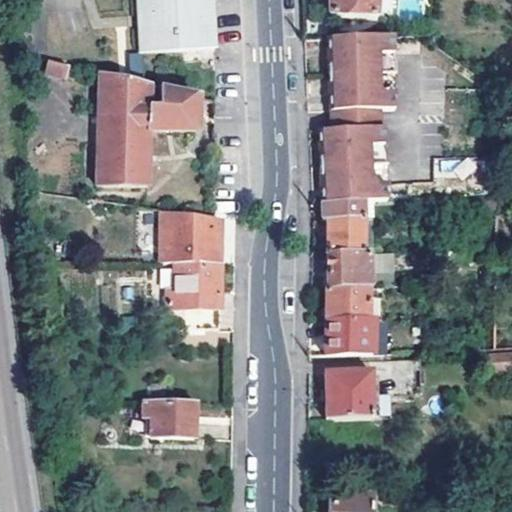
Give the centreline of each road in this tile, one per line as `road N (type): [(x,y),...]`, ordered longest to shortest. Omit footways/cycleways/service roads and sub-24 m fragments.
road 1 (tertiary): [(270,0),(278,173),(265,266),(264,511)]
road 2 (motorway): [(20,511),(0,381)]
